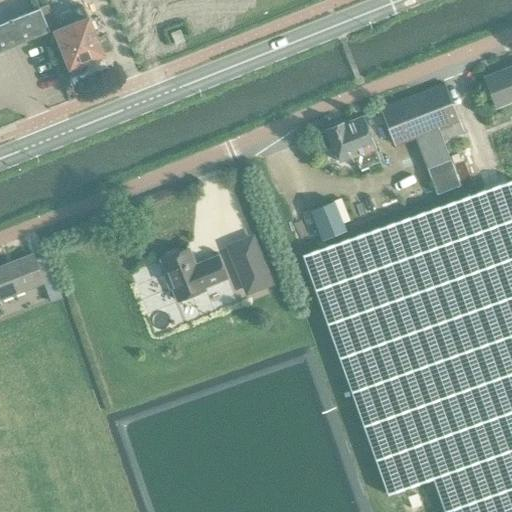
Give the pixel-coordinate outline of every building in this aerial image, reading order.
[(70,69),(72,68),(77,69),(82,67),(85,63),(104,55),(103,53),(111,49),(105,34),(97,38),(89,18),(88,18),(83,6),(70,11),(75,23),(55,31),(70,69)] [(0,24),(0,49),(48,31),(39,9),(0,24)] [(511,66),(511,68),(486,78),(497,107),(511,100),(511,66)] [(445,84),(381,109),(395,145),(415,137),(427,168),(437,194),(460,186),(443,141),(464,133),(445,84)] [(314,135),(314,136),(321,152),(334,147),(339,161),(351,156),(353,161),(357,160),(360,169),(379,161),(374,147),(375,147),(363,117),(344,124),(344,122),(343,123),(338,120),(330,124),(328,129),(327,129),(327,130),(314,135)] [(511,511),(511,180),(359,235),(302,255),(388,494),(433,478),(444,511),(511,511)] [(334,201),(311,210),(323,240),(346,231),(334,201)] [(251,238),(229,247),(247,292),(269,283),(251,238)] [(196,267),(189,249),(161,260),(167,273),(164,274),(170,288),(172,287),(178,301),(205,289),(205,287),(227,278),(218,256),(202,262),(203,264),(196,267)] [(32,255),(0,268),(0,305),(1,305),(0,301),(0,298),(43,282),(32,255)] [(42,293),(33,296),(36,302),(44,299),(42,293)]
